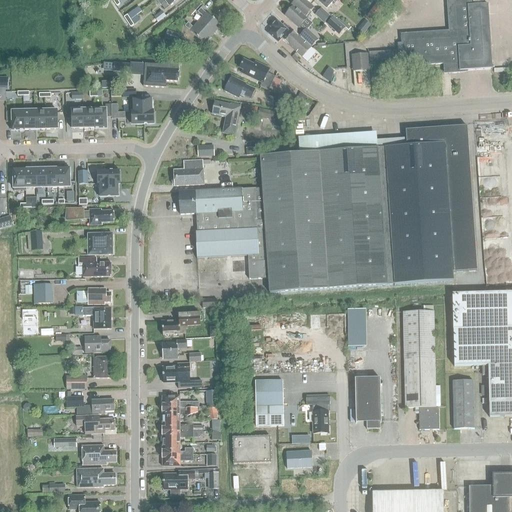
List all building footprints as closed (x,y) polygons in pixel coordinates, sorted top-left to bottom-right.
[(163,0),(165,2),(160,6),(164,11),(178,0),(163,0)] [(304,17),(313,8),(304,0),(295,0),(290,5),(292,7),(304,17)] [(315,0),(316,0),(321,5),(326,9),(333,0),(315,0)] [(471,5),(470,0),(445,0),(447,31),(400,34),(400,44),(401,50),(402,67),(442,64),(443,70),(447,70),(447,74),(459,73),(459,71),(492,69),(488,4),(471,5)] [(191,16),(201,5),(198,3),(188,13),(191,16)] [(306,19),(304,17),(292,7),(284,15),(298,28),(306,19)] [(330,16),(321,8),(315,15),(324,23),(330,16)] [(198,23),(212,36),(220,27),(206,14),(200,9),(197,13),(202,18),(198,23)] [(132,11),(127,15),(130,20),(136,16),(132,11)] [(162,12),(154,17),(158,22),(158,23),(166,17),(165,17),(162,12)] [(345,28),(333,17),(326,25),(338,36),(345,28)] [(281,26),(276,21),(270,27),(272,30),(268,34),(277,43),(281,39),(302,58),(310,48),(283,23),(281,26)] [(212,36),(198,23),(193,28),(187,24),(184,27),(190,32),(204,45),(212,36)] [(363,36),(370,27),(365,23),(357,32),(363,36)] [(317,40),(305,29),(299,36),(311,47),(317,40)] [(179,35),(167,31),(164,39),(176,44),(179,35)] [(252,65),(243,60),(239,69),(248,73),(247,77),(261,84),(260,87),(268,91),(274,77),(266,73),(268,69),(254,62),(252,65)] [(114,63),(113,72),(130,73),(130,65),(114,63)] [(178,64),(162,63),(161,65),(144,64),(142,86),(165,88),(165,81),(177,82),(178,64)] [(369,84),(368,68),(352,69),(353,85),(369,84)] [(244,84),(231,77),(227,85),(225,88),(223,92),(236,99),(239,93),(250,99),(254,90),(243,84),(244,84)] [(134,98),(134,89),(122,89),(122,98),(134,98)] [(305,101),(307,97),(300,93),(298,99),(305,101)] [(291,100),(278,97),(275,109),(288,112),(291,100)] [(130,100),(130,113),(153,112),(151,112),(151,100),(130,100)] [(230,105),(214,102),(214,104),(212,104),(212,108),(213,110),(212,115),(226,118),(223,134),(235,136),(240,106),(230,104),(230,105)] [(105,110),(94,111),(94,129),(106,129),(106,118),(111,118),(111,110),(111,106),(111,105),(105,106),(105,110)] [(275,112),(259,109),(257,118),(273,121),(275,112)] [(57,111),(46,112),(46,130),(57,130),(57,111)] [(83,111),(71,111),(71,130),(83,129),(83,111)] [(94,111),(83,111),(83,129),(94,129),(94,111)] [(23,112),(12,113),(12,131),(23,131),(23,112)] [(34,112),(23,112),(23,131),(35,130),(34,112)] [(46,112),(34,112),(35,130),(46,130),(46,112)] [(130,113),(132,113),(132,125),(153,124),(153,112),(130,113)] [(265,228),(246,230),(247,255),(249,279),(268,278),(269,293),(395,285),(454,281),(453,273),(476,271),(467,127),(405,131),(406,146),(261,156),(263,188),(265,228)] [(214,157),(214,146),(197,147),(198,158),(214,157)] [(202,186),(202,161),(182,162),(183,171),(173,171),(173,180),(172,181),(172,184),(173,186),(173,188),(202,186)] [(46,171),(36,172),(36,190),(47,190),(46,171)] [(47,190),(58,189),(57,171),(46,171),(47,190)] [(69,171),(57,171),(58,189),(70,189),(69,171)] [(14,191),(25,190),(25,172),(13,173),(14,191)] [(36,172),(25,172),(25,190),(36,190),(36,172)] [(87,172),(78,172),(78,185),(87,185),(87,172)] [(99,185),(118,185),(119,185),(118,173),(98,173),(98,185),(99,185)] [(118,185),(99,185),(100,198),(118,197),(118,185)] [(255,188),(178,193),(179,195),(180,215),(196,214),(197,233),(195,233),(197,259),(247,255),(246,230),(265,228),(263,188),(255,188)] [(66,209),(65,223),(84,220),(89,220),(90,226),(102,225),(102,224),(113,223),(113,212),(100,212),(100,210),(89,210),(89,212),(84,212),(83,209),(70,209),(66,209)] [(12,225),(10,217),(0,220),(0,224),(1,229),(12,225)] [(43,251),(42,232),(30,233),(31,252),(43,251)] [(88,246),(88,256),(93,256),(111,255),(110,234),(87,234),(88,246)] [(96,262),(95,257),(78,258),(78,266),(82,266),(83,277),(111,277),(110,262),(96,262)] [(53,304),(52,285),(37,285),(38,305),(53,304)] [(105,294),(105,290),(94,290),(87,290),(87,292),(76,292),(76,302),(88,302),(88,306),(94,306),(104,306),(104,303),(110,303),(110,294),(105,294)] [(487,376),(488,418),(511,417),(511,292),(450,294),(452,367),(480,366),(481,376),(487,376)] [(217,308),(217,300),(201,301),(202,309),(217,308)] [(94,309),(94,308),(82,309),(82,317),(93,316),(93,329),(111,329),(111,309),(94,309)] [(350,309),(350,345),(367,345),(367,309),(350,309)] [(434,408),(431,312),(401,312),(403,409),(417,408),(418,430),(437,430),(437,408),(434,408)] [(199,326),(199,314),(178,315),(178,321),(162,323),(163,337),(180,336),(180,334),(185,334),(185,329),(187,329),(187,326),(199,326)] [(35,326),(35,335),(51,335),(51,326),(35,326)] [(98,342),(98,337),(84,337),(84,353),(101,353),(101,352),(110,352),(109,341),(98,342)] [(176,343),(162,344),(162,348),(163,360),(178,359),(177,352),(177,350),(185,350),(186,350),(186,347),(186,341),(176,341),(176,343)] [(201,363),(201,354),(189,355),(189,363),(201,363)] [(110,357),(93,357),(93,378),(110,378),(110,357)] [(177,368),(162,368),(162,383),(177,383),(177,389),(189,389),(189,382),(188,372),(189,372),(189,364),(177,365),(177,368)] [(87,390),(86,377),(66,377),(67,391),(87,390)] [(379,423),(378,378),(352,379),(354,423),(365,423),(365,430),(379,429),(379,423)] [(255,406),(282,406),(282,382),(254,381),(255,406)] [(473,429),(471,381),(451,381),(452,430),(473,429)] [(217,409),(217,392),(206,392),(206,409),(217,409)] [(323,397),(306,397),(306,406),(312,406),(329,406),(329,397),(329,396),(326,396),(323,397)] [(161,397),(162,409),(179,409),(184,409),(197,409),(198,409),(198,403),(192,403),(184,403),(179,403),(179,397),(161,397)] [(83,398),(65,398),(66,409),(77,408),(77,416),(104,415),(104,413),(104,409),(113,409),(113,399),(91,400),(91,407),(83,407),(83,398)] [(282,406),(255,406),(255,427),(282,427),(282,406)] [(329,406),(312,406),(313,435),(316,434),(328,434),(329,434),(329,433),(328,420),(328,413),(329,413),(330,413),(329,406)] [(162,409),(162,421),(179,421),(185,421),(185,418),(197,413),(197,409),(184,409),(179,409),(162,409)] [(99,420),(98,416),(75,416),(76,426),(90,425),(90,433),(104,432),(104,431),(114,430),(114,419),(99,420)] [(162,421),(162,432),(192,432),(192,426),(189,426),(184,426),(179,426),(179,424),(179,421),(162,421)] [(162,432),(162,444),(179,444),(179,443),(179,438),(183,438),(184,438),(189,438),(192,438),(192,432),(162,432)] [(211,432),(211,440),(220,440),(220,432),(211,432)] [(270,463),(269,436),(231,437),(232,464),(270,463)] [(76,440),(60,440),(60,448),(76,448),(76,440)] [(162,444),(162,455),(193,455),(193,449),(184,449),(184,453),(179,453),(179,444),(162,444)] [(103,450),(103,445),(81,446),(82,465),(87,464),(106,464),(106,462),(116,461),(115,449),(103,450)] [(310,461),(310,451),(285,453),(286,468),(311,467),(311,470),(317,469),(317,461),(310,461)] [(193,462),(193,455),(162,455),(162,467),(180,467),(180,458),(184,458),(185,462),(193,462)] [(216,455),(206,455),(206,467),(216,467),(216,455)] [(103,474),(103,469),(76,470),(77,488),(94,488),(94,487),(104,487),(103,485),(115,485),(115,474),(103,474)] [(218,490),(218,469),(198,470),(198,475),(207,475),(208,490),(218,490)] [(259,484),(259,469),(237,469),(237,484),(259,484)] [(195,480),(194,472),(178,473),(178,475),(163,475),(164,491),(169,491),(170,491),(170,496),(179,496),(180,491),(181,491),(188,491),(188,481),(195,480)] [(511,474),(497,475),(491,475),(491,481),(491,487),(467,487),(467,511),(507,511),(508,499),(511,499),(511,498),(511,474)] [(55,486),(55,484),(49,484),(49,494),(65,493),(65,486),(55,486)] [(442,511),(442,492),(371,493),(371,511),(442,511)] [(84,503),(84,496),(68,496),(68,510),(79,510),(79,511),(99,511),(99,502),(84,503)]
